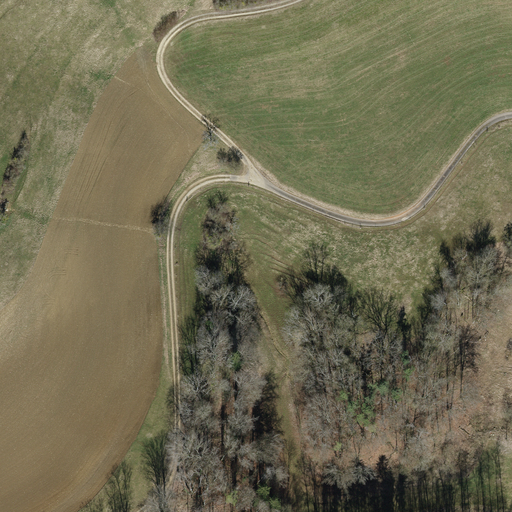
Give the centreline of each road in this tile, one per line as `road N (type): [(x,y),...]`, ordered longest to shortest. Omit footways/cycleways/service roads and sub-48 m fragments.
road 1 (track): [(511,115),(485,126),(418,210),(399,220),(357,222),(297,201),(257,176),(164,79),(160,64),(168,40),(192,20),(296,0)]
road 2 (track): [(257,176),(195,187),(176,208),(170,239),(180,429),(170,478),(140,511)]
